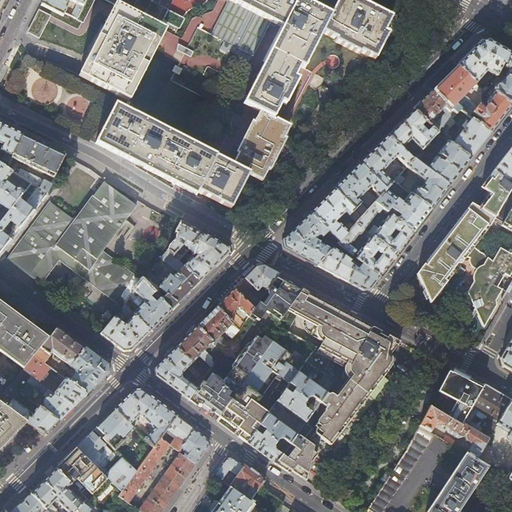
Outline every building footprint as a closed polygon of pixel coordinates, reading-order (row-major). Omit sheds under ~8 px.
[(85,0),(43,0),(41,4),(63,15),(64,13),(67,8),(65,7),(68,0),(71,0),(76,2),(76,5),(71,16),(76,19),(85,0)] [(137,0),(134,6),(157,18),(166,0),(137,0)] [(300,0),(296,0),(282,29),(242,105),(259,114),(255,124),(252,122),(237,153),(239,154),(233,166),(216,157),(198,191),(231,208),(248,174),(261,180),(262,179),(268,169),(270,170),(285,139),(283,138),(288,129),(271,120),(281,102),(285,104),(297,80),(293,78),(299,66),(303,68),(322,32),(336,39),(335,41),(359,53),(360,51),(375,59),(381,46),(387,34),(383,32),(390,18),(356,0),(338,0),(330,15),(300,0)] [(228,0),(211,34),(232,45),(249,11),(254,14),(237,48),(253,56),(270,22),(282,29),(296,0),(228,0)] [(80,75),(129,101),(165,30),(116,5),(113,11),(88,59),(80,75)] [(192,33),(186,48),(178,45),(173,57),(207,69),(217,39),(190,29),(189,32),(192,33)] [(469,54),(458,65),(475,83),(488,70),(497,75),(501,69),(504,71),(511,54),(497,46),(488,41),(481,42),(469,54)] [(511,54),(504,71),(504,72),(507,74),(504,81),(498,84),(494,90),(494,92),(511,105),(511,54)] [(475,83),(458,65),(447,76),(433,90),(456,113),(460,110),(470,117),(473,114),(477,109),(466,98),(463,97),(473,86),(475,88),(474,89),(478,92),(481,89),(481,88),(480,88),(475,83)] [(175,67),(169,81),(192,92),(199,78),(175,67)] [(438,134),(456,113),(433,90),(423,100),(413,110),(438,134)] [(491,133),(511,105),(494,92),(491,90),(488,95),(490,96),(486,101),(488,102),(487,104),(488,107),(486,109),(480,105),(477,109),(473,114),(482,121),(479,125),(491,133)] [(196,195),(198,191),(216,157),(216,156),(116,104),(96,143),(196,195)] [(438,134),(413,110),(401,121),(387,135),(406,153),(409,149),(405,146),(411,140),(422,151),(438,134)] [(471,159),(491,133),(479,125),(472,119),(452,145),(471,159)] [(0,143),(4,145),(1,150),(5,153),(2,160),(10,163),(11,161),(23,135),(0,123),(0,143)] [(23,135),(11,161),(14,162),(15,159),(54,178),(65,155),(23,135)] [(406,153),(387,135),(375,148),(359,164),(387,190),(391,186),(393,183),(383,173),(393,164),(391,162),(397,157),(407,167),(413,161),(409,156),(406,153)] [(449,187),(471,159),(452,145),(448,142),(438,154),(445,159),(444,161),(441,159),(440,160),(436,157),(426,169),(449,187)] [(511,146),(493,171),(511,185),(511,146)] [(415,151),(409,156),(413,161),(414,160),(419,155),(415,151)] [(422,152),(419,155),(414,160),(418,163),(425,154),(422,152)] [(418,163),(414,160),(413,161),(407,167),(425,181),(424,184),(422,182),(419,185),(416,183),(413,187),(416,189),(412,195),(431,210),(449,187),(426,169),(418,163)] [(9,165),(7,169),(13,172),(38,188),(47,194),(51,184),(44,181),(44,180),(21,169),(20,170),(9,164),(9,165)] [(347,176),(334,189),(362,217),(368,210),(358,200),(360,197),(363,199),(366,196),(364,193),(371,187),(373,187),(373,190),(380,197),(386,190),(387,190),(359,164),(347,176)] [(13,172),(7,169),(4,167),(0,172),(0,204),(6,208),(0,215),(0,219),(2,221),(19,199),(25,192),(21,189),(16,189),(16,190),(5,182),(13,172)] [(396,179),(400,175),(402,173),(399,169),(392,175),(396,179)] [(511,185),(493,171),(481,187),(489,193),(479,207),(472,202),(418,272),(431,304),(467,257),(471,259),(471,261),(471,264),(472,266),(474,267),(476,268),(478,268),(480,268),(483,266),(484,269),(470,290),(484,327),(497,305),(496,300),(502,289),(498,286),(505,273),(510,276),(511,272),(511,252),(501,247),(494,258),(474,247),(490,226),(495,216),(504,221),(503,224),(511,229),(511,185)] [(404,179),(400,175),(396,179),(395,181),(399,185),(404,179)] [(142,283),(143,282),(103,252),(137,206),(103,181),(75,221),(50,202),(8,260),(22,270),(38,282),(40,284),(42,282),(62,255),(96,281),(93,284),(123,306),(124,305),(126,302),(135,292),(142,283)] [(395,181),(393,183),(391,186),(401,194),(405,189),(399,185),(395,181)] [(47,194),(38,188),(25,203),(34,210),(47,194)] [(323,200),(310,213),(340,242),(348,233),(336,221),(340,218),(342,220),(345,218),(342,215),(345,212),(356,224),(362,217),(334,189),(323,200)] [(401,202),(386,190),(380,197),(377,201),(375,203),(383,209),(386,211),(388,212),(391,208),(400,216),(397,220),(414,233),(431,210),(412,195),(410,193),(403,202),(401,202)] [(375,203),(377,201),(372,197),(368,201),(372,206),(375,203)] [(25,203),(19,199),(2,221),(0,222),(0,252),(34,210),(25,203)] [(383,209),(375,203),(372,206),(368,210),(362,217),(356,224),(364,230),(377,213),(379,214),(383,209)] [(397,220),(388,212),(386,211),(383,214),(383,215),(388,219),(380,230),(376,227),(373,227),(368,233),(397,255),(414,233),(397,220)] [(340,242),(310,213),(298,225),(282,241),(284,248),(303,259),(317,266),(333,250),(315,240),(320,235),(322,238),(325,235),(336,246),(337,244),(340,242)] [(189,250),(203,234),(203,233),(181,222),(175,233),(177,235),(176,237),(177,240),(170,247),(166,247),(161,255),(164,257),(168,251),(178,261),(181,258),(176,253),(182,246),(185,246),(189,250)] [(337,244),(363,264),(380,277),(397,255),(368,233),(365,236),(370,240),(358,255),(355,253),(355,251),(350,246),(358,234),(361,234),(364,230),(356,224),(348,233),(340,242),(337,244)] [(226,246),(203,234),(189,250),(191,251),(197,257),(193,260),(192,259),(191,259),(184,266),(200,282),(213,268),(228,254),(226,246)] [(334,249),(333,250),(317,266),(332,274),(347,282),(352,271),(351,270),(355,265),(334,249)] [(154,294),(171,310),(186,295),(200,282),(184,266),(178,261),(168,251),(164,257),(161,260),(178,273),(173,278),(168,273),(166,276),(168,277),(162,283),(151,273),(143,282),(142,283),(153,294),(154,294)] [(152,270),(159,276),(166,268),(159,262),(152,270)] [(359,268),(355,265),(351,270),(352,271),(347,282),(363,291),(370,289),(380,277),(363,264),(359,268)] [(277,277),(279,274),(266,267),(264,266),(256,267),(252,272),(245,278),(257,290),(261,286),(262,287),(263,286),(268,289),(277,277)] [(288,283),(277,277),(268,289),(253,309),(250,314),(259,320),(265,311),(279,321),(280,319),(301,290),(288,283)] [(257,290),(245,278),(244,279),(239,284),(234,289),(253,309),(268,289),(263,286),(262,287),(261,286),(257,290)] [(153,294),(142,283),(135,292),(145,302),(133,314),(134,315),(150,331),(161,321),(171,310),(154,294),(153,294)] [(225,298),(215,308),(238,330),(244,323),(234,313),(238,308),(242,311),(240,313),(246,319),(250,314),(253,309),(234,289),(225,298)] [(326,364),(329,360),(344,369),(344,370),(343,372),(344,374),(345,376),(339,383),(335,380),(326,394),(319,403),(311,414),(304,424),(309,429),(302,439),(296,435),(289,444),(282,455),(277,461),(294,472),(300,477),(304,472),(308,474),(316,443),(312,440),(316,435),(332,446),(391,364),(392,361),(392,358),(391,356),(398,342),(326,303),(301,290),(280,319),(282,320),(285,321),(289,321),(292,320),(298,317),(317,327),(317,331),(318,334),(320,338),(322,341),(316,353),(313,351),(305,362),(312,367),(321,372),(323,368),(325,368),(326,365),(326,364)] [(0,301),(0,352),(23,370),(34,356),(49,338),(48,338),(34,328),(4,305),(0,301)] [(206,317),(196,327),(222,352),(228,344),(220,336),(225,331),(232,339),(238,330),(215,308),(206,317)] [(125,325),(119,321),(123,317),(118,313),(101,333),(100,334),(113,344),(123,351),(131,351),(139,342),(150,331),(134,315),(125,325)] [(49,338),(34,356),(44,363),(52,354),(75,371),(75,375),(68,381),(87,395),(99,382),(109,373),(108,365),(96,356),(69,336),(57,327),(54,332),(49,338)] [(187,337),(175,348),(191,364),(199,356),(204,361),(196,369),(205,378),(209,372),(222,352),(196,327),(187,337)] [(202,403),(219,416),(272,341),(263,334),(260,338),(255,334),(249,342),(246,341),(237,355),(239,356),(221,381),(209,372),(205,378),(192,395),(202,403)] [(511,337),(500,358),(502,366),(511,371),(511,337)] [(239,430),(239,429),(243,431),(238,437),(247,443),(269,413),(256,404),(262,397),(254,391),(258,386),(260,387),(272,372),(289,385),(297,373),(304,364),(291,355),(293,352),(279,343),(278,345),(272,341),(219,416),(233,426),(239,430)] [(156,376),(168,385),(188,400),(192,395),(205,378),(196,369),(191,364),(175,348),(165,358),(155,368),(156,376)] [(50,368),(44,363),(34,356),(23,370),(74,408),(80,402),(87,395),(68,381),(63,377),(56,372),(54,375),(56,377),(55,379),(62,384),(58,389),(43,378),(50,368)] [(52,370),(56,372),(63,377),(65,374),(55,367),(52,370)] [(23,370),(11,385),(19,391),(27,382),(48,399),(47,400),(46,400),(45,400),(44,401),(44,402),(44,403),(44,404),(45,405),(42,409),(59,422),(74,408),(23,370)] [(461,426),(471,408),(484,387),(464,376),(453,370),(450,371),(448,373),(438,392),(456,401),(447,418),(461,426)] [(297,373),(289,385),(295,389),(292,392),(286,389),(279,398),(277,402),(302,421),(300,424),(299,424),(295,430),(295,432),(294,434),(269,413),(247,443),(260,453),(275,464),(277,461),(282,455),(275,450),(274,446),(279,440),(283,439),(289,444),(296,435),(304,424),(311,414),(305,410),(304,406),(309,399),(312,399),(319,403),(326,394),(297,373)] [(0,398),(0,401),(28,422),(42,433),(46,436),(52,430),(59,422),(42,409),(38,406),(30,417),(28,415),(29,413),(29,412),(12,400),(19,391),(11,385),(0,398)] [(510,399),(485,385),(484,387),(471,408),(496,423),(510,399)] [(126,398),(114,409),(133,428),(140,421),(137,419),(140,415),(154,429),(147,436),(142,431),(140,434),(154,448),(162,436),(167,430),(176,416),(156,401),(141,389),(134,390),(126,398)] [(511,400),(510,399),(496,423),(495,425),(511,434),(511,400)] [(0,449),(19,431),(27,423),(28,422),(0,401),(0,449)] [(471,408),(461,426),(447,418),(429,407),(419,426),(430,432),(435,423),(443,428),(447,427),(448,433),(458,439),(463,437),(464,440),(470,444),(465,453),(475,459),(482,448),(495,425),(496,423),(471,408)] [(133,428),(114,409),(102,422),(94,430),(116,451),(126,441),(124,439),(134,429),(133,428)] [(184,422),(176,416),(167,430),(176,437),(172,442),(170,445),(179,452),(195,430),(184,422)] [(419,426),(417,431),(411,441),(407,450),(369,508),(375,511),(381,511),(433,434),(430,432),(419,426)] [(199,433),(195,430),(179,452),(180,452),(183,449),(187,451),(183,456),(196,464),(202,455),(208,447),(207,439),(199,433)] [(82,441),(77,447),(113,483),(122,492),(137,472),(123,458),(109,473),(104,468),(115,456),(115,454),(92,432),(82,441)] [(170,441),(162,436),(154,448),(137,472),(122,492),(119,496),(128,503),(170,445),(172,442),(170,440),(170,441)] [(66,458),(55,469),(72,485),(77,480),(86,488),(81,494),(86,499),(89,502),(94,497),(97,500),(113,483),(77,447),(66,458)] [(482,448),(475,459),(485,465),(507,478),(511,470),(511,466),(510,469),(496,461),(498,458),(482,448)] [(161,511),(175,494),(196,464),(183,456),(180,453),(139,511),(140,511),(161,511)] [(460,511),(462,510),(458,508),(472,487),(475,489),(479,483),(476,481),(485,465),(475,459),(465,453),(464,453),(426,511),(460,511)] [(235,478),(244,466),(238,462),(233,458),(225,459),(218,469),(213,475),(229,487),(233,481),(230,480),(229,482),(224,479),(229,473),(235,478)] [(254,474),(244,466),(235,478),(233,481),(229,487),(230,487),(250,502),(251,500),(260,487),(261,487),(265,481),(254,474)] [(81,494),(72,485),(55,469),(42,481),(30,493),(46,509),(49,511),(54,511),(57,510),(51,504),(57,498),(58,499),(58,502),(68,511),(75,511),(86,499),(81,494)] [(511,495),(511,481),(507,478),(500,491),(506,495),(500,505),(511,511),(511,497),(511,495)] [(254,503),(251,500),(250,502),(230,487),(211,511),(249,511),(254,506),(253,504),(254,503)] [(44,511),(46,509),(30,493),(23,501),(12,511),(44,511)] [(99,511),(89,502),(86,499),(75,511),(99,511)]
